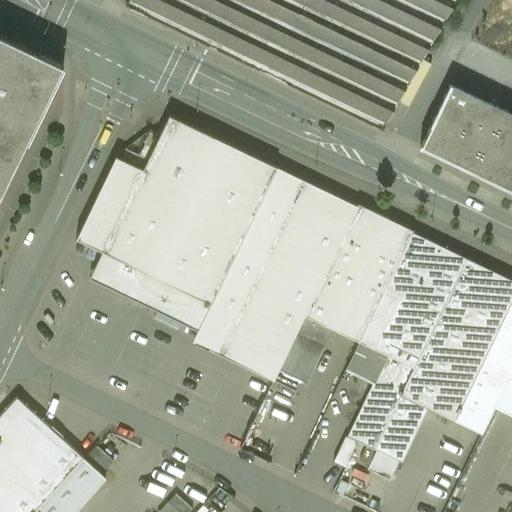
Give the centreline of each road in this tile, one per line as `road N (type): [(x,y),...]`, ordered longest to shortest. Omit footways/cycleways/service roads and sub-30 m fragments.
road 1 (tertiary): [(511,231),(134,49)]
road 2 (residential): [(134,49),(0,334)]
road 3 (residential): [(0,356),(246,475)]
